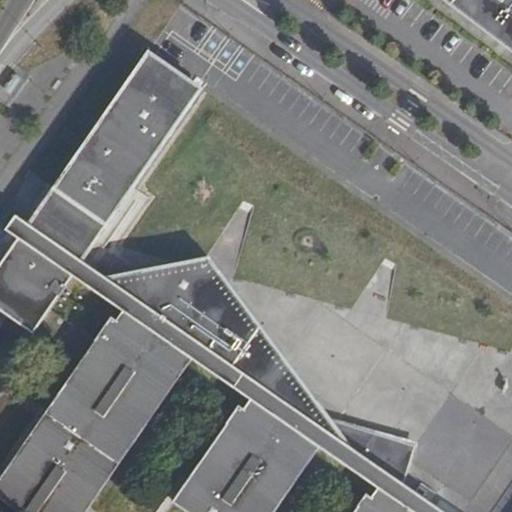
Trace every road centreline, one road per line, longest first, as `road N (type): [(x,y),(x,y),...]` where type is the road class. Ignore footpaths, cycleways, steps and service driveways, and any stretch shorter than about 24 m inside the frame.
road 1 (residential): [(232,0),(497,186)]
road 2 (residential): [(511,159),(304,12),(275,0)]
